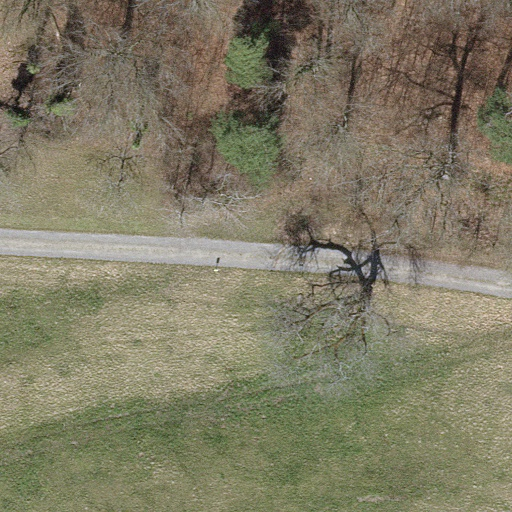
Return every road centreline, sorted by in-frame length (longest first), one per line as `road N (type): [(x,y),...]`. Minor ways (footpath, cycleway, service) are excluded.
road 1 (track): [(0,241),(511,280)]
road 2 (track): [(168,253),(280,195),(407,167),(511,174)]
